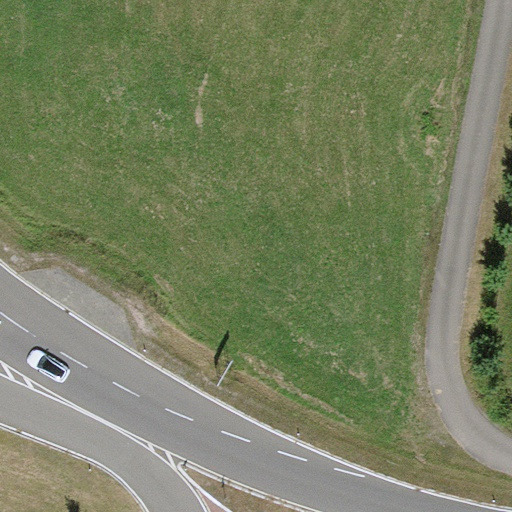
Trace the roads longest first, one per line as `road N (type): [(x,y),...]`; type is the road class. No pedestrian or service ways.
road 1 (track): [(511,445),(466,418),(449,326),(502,0)]
road 2 (secondary): [(424,511),(319,477),(0,316)]
road 3 (secondary): [(0,402),(126,460),(178,511)]
